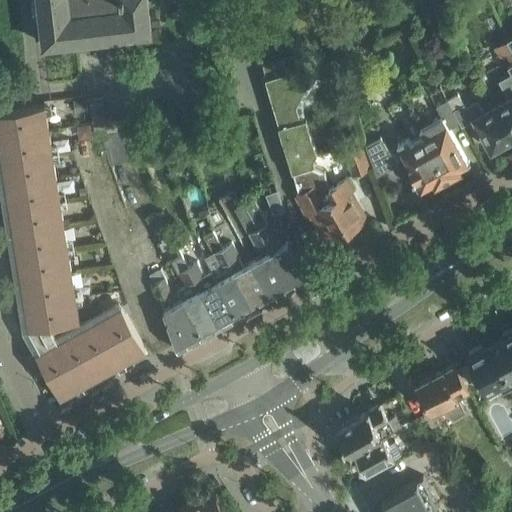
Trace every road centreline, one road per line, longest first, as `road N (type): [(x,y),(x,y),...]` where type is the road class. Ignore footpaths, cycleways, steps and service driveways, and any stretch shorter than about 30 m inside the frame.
road 1 (residential): [(511,180),(137,390)]
road 2 (tertiary): [(45,492),(246,412)]
road 3 (residential): [(109,511),(214,457),(232,460),(270,511)]
road 4 (residential): [(339,352),(367,369),(511,285)]
road 5 (tertiary): [(177,406),(45,492)]
road 6 (tertiary): [(339,352),(451,267)]
road 7 (tertiary): [(451,267),(329,324)]
